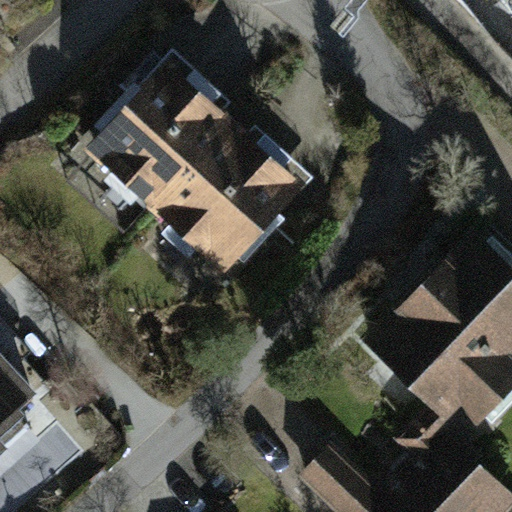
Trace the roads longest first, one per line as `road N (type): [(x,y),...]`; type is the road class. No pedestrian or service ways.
road 1 (residential): [(331,0),(402,90),(422,135),(383,225),(262,367),(104,511)]
road 2 (residential): [(0,103),(74,49),(109,0)]
